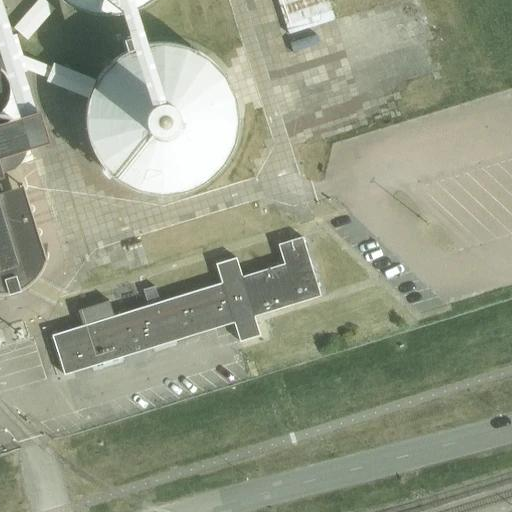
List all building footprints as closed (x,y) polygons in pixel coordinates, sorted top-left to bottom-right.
[(27,40),(53,9),(42,0),(38,0),(14,29),(27,40)] [(67,0),(78,6),(90,10),(102,12),(114,12),(127,10),(138,6),(148,0),(67,0)] [(329,0),(279,0),(287,31),(334,20),(329,0)] [(125,50),(132,48),(128,36),(121,38),(125,50)] [(240,128),(241,118),(240,107),(238,97),(235,87),(230,78),(224,69),(216,62),(208,55),(199,50),(190,45),(179,43),(169,41),(159,41),(148,43),(138,45),(128,50),(119,55),(111,62),(104,69),(98,78),(97,80),(93,87),(90,97),(89,100),(88,107),(87,118),(88,128),(90,139),(93,149),(98,158),(104,166),(111,174),(120,181),(128,186),(138,190),(148,193),(159,195),(169,195),(180,193),(190,190),(199,186),(208,181),(217,174),(224,166),(230,158),(235,148),(238,139),(240,128)] [(54,63),(48,79),(46,83),(89,100),(90,97),(93,87),(97,80),(54,63)] [(0,291),(3,292),(8,292),(8,294),(22,290),(20,287),(24,285),(28,283),(31,280),(34,277),(37,274),(40,270),(42,267),(44,263),(45,258),(46,262),(48,262),(23,181),(21,181),(23,186),(0,193),(0,168),(1,168),(12,163),(18,151),(21,147),(24,139),(45,127),(38,107),(34,109),(18,113),(7,117),(0,115),(0,106),(6,98),(7,85),(6,79),(3,73),(0,70),(0,291)] [(254,317),(320,297),(302,238),(278,245),(284,265),(242,278),(236,258),(215,265),(221,284),(114,317),(110,302),(78,312),(82,327),(52,336),(64,376),(233,324),(239,343),(260,336),(254,317)]
